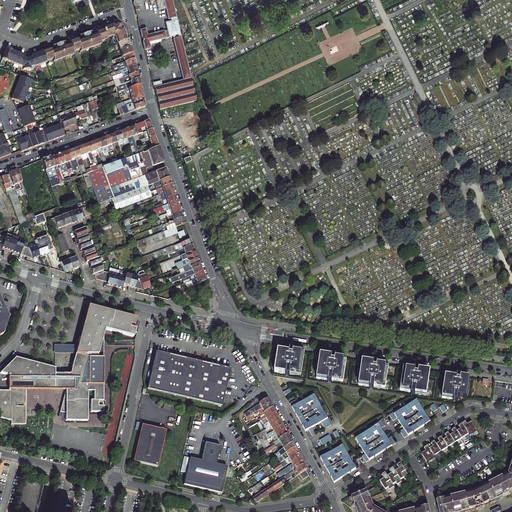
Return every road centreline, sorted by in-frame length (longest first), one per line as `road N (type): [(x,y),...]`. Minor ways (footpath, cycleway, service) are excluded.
road 1 (tertiary): [(237,327),(511,371)]
road 2 (residential): [(153,110),(237,327)]
road 3 (residential): [(237,327),(329,496)]
road 4 (residential): [(152,309),(115,480)]
road 5 (residential): [(0,167),(153,110)]
road 6 (residential): [(405,449),(427,483),(436,484),(492,448),(499,413)]
road 7 (residential): [(4,35),(38,44),(127,10)]
road 8 (residential): [(202,500),(252,510),(329,496)]
